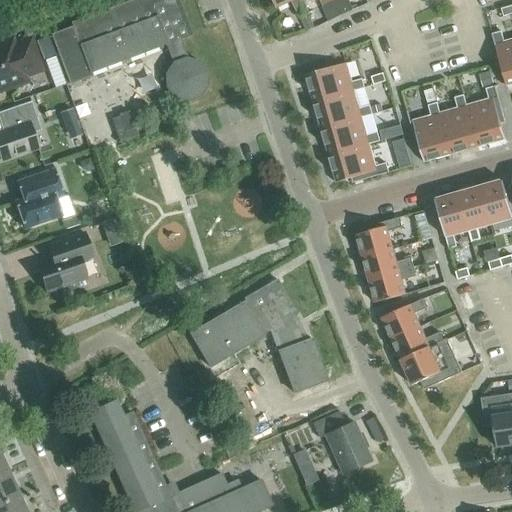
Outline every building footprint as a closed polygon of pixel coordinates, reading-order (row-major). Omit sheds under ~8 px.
[(90,71),(165,43),(172,61),(164,73),(165,86),(173,97),(186,100),(199,96),(206,84),(206,71),(197,60),(184,57),(185,54),(178,37),(189,33),(176,0),(148,0),(142,3),(140,0),(128,0),(71,22),(72,25),(50,33),(69,82),(91,74),(90,71)] [(292,0),(299,15),(303,14),(296,0),(272,0),(275,7),(289,0),(292,0)] [(296,0),(303,14),(307,12),(301,0),(320,0),(323,4),(321,5),(328,21),(338,16),(331,1),(330,0),(296,0)] [(330,0),(331,1),(338,16),(351,10),(345,0),(330,0)] [(501,8),(503,16),(511,13),(511,6),(511,5),(501,8)] [(301,18),(306,29),(313,26),(308,15),(301,18)] [(511,83),(511,39),(503,42),(500,31),(491,34),(505,85),(511,83)] [(47,37),(36,41),(42,60),(54,56),(47,37)] [(0,87),(23,79),(21,75),(39,69),(29,38),(11,44),(9,39),(0,42),(0,87)] [(304,74),(311,101),(363,87),(361,78),(350,82),(345,63),(304,74)] [(373,85),(385,81),(382,73),(370,77),(373,85)] [(463,95),(462,95),(477,147),(504,139),(500,123),(504,122),(494,86),(485,89),(488,100),(466,106),(463,95)] [(311,101),(319,128),(371,113),(369,107),(369,105),(358,108),(353,90),(364,87),(363,87),(311,101)] [(423,91),(426,103),(435,100),(431,89),(423,91)] [(436,102),(435,103),(450,154),(477,147),(462,95),(454,97),(457,108),(439,113),(436,102)] [(0,159),(36,147),(31,132),(39,129),(29,100),(0,110),(0,127),(1,130),(0,130),(0,159)] [(450,154),(435,103),(427,105),(430,116),(410,122),(407,111),(406,111),(414,139),(416,139),(423,162),(450,154)] [(369,107),(371,113),(381,110),(380,104),(369,107)] [(118,113),(118,115),(111,118),(118,140),(135,134),(127,110),(118,113)] [(319,128),(327,155),(379,140),(376,132),(365,135),(360,117),(371,114),(371,113),(319,128)] [(379,140),(327,155),(335,182),(350,178),(351,183),(388,172),(385,163),(374,167),(368,144),(379,141),(379,140)] [(23,227),(60,214),(54,197),(61,195),(52,168),(22,179),(28,196),(14,200),(23,227)] [(511,216),(502,180),(479,186),(489,224),(511,218),(511,216)] [(467,231),(470,242),(480,240),(477,228),(489,224),(479,186),(457,192),(467,231)] [(452,235),(467,231),(457,192),(434,199),(448,248),(456,246),(452,235)] [(113,216),(102,219),(108,235),(119,231),(113,216)] [(391,246),(387,231),(401,227),(399,217),(371,225),(372,230),(355,235),(360,255),(391,246)] [(45,290),(85,277),(79,260),(91,256),(83,231),(56,241),(61,254),(35,262),(45,290)] [(367,279),(413,267),(410,258),(396,262),(391,246),(360,255),(366,275),(367,279)] [(511,259),(511,255),(499,258),(501,267),(511,263),(511,259)] [(501,267),(499,258),(487,262),(489,270),(501,267)] [(405,294),(401,280),(415,276),(413,267),(367,279),(374,302),(405,294)] [(467,268),(454,271),(455,273),(457,279),(469,276),(468,273),(467,268)] [(243,300),(188,332),(208,366),(209,365),(208,363),(261,331),(262,334),(263,333),(262,331),(270,326),(277,338),(281,348),(276,350),(291,389),(324,377),(324,379),(325,379),(310,337),(304,339),(300,327),(296,328),(289,316),(295,312),(275,278),(242,298),(243,300)] [(419,326),(414,313),(427,307),(423,298),(381,318),(390,339),(419,326)] [(399,359),(442,340),(439,332),(425,338),(419,326),(390,339),(397,355),(399,359)] [(461,372),(446,338),(442,340),(399,359),(411,385),(419,381),(423,389),(461,372)] [(511,392),(480,398),(486,439),(494,438),(496,447),(511,444),(511,392)] [(239,487),(235,479),(224,484),(219,472),(173,493),(169,483),(163,485),(130,411),(121,415),(114,399),(88,411),(133,511),(134,510),(134,511),(252,511),(270,504),(259,478),(239,487)] [(340,472),(369,459),(352,421),(344,425),(337,410),(311,422),(318,437),(323,434),(340,472)] [(258,444),(253,435),(237,442),(241,451),(258,444)] [(311,468),(303,449),(291,454),(299,473),(311,468)] [(0,475),(0,502),(18,495),(7,472),(0,475)] [(0,511),(25,511),(18,495),(0,502),(0,511)]
